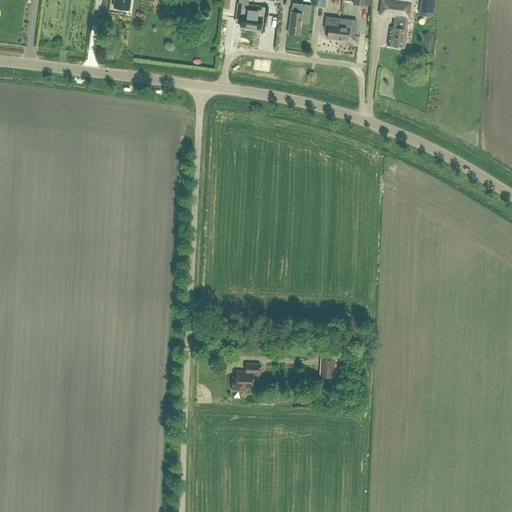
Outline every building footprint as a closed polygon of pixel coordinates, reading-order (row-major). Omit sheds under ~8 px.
[(130,1),(130,0),(115,0),(114,7),(127,9),(128,1),(130,1)] [(236,18),(235,23),(238,24),(241,24),(240,28),(246,28),(246,29),(250,29),(253,6),(248,5),(248,0),(245,0),(238,0),(238,4),(236,18)] [(409,19),(411,4),(387,0),(382,0),(380,14),(396,17),(394,28),(390,27),(387,46),(404,49),(407,30),(406,29),(408,18),(409,19)] [(433,17),(434,0),(420,0),(419,15),(433,17)] [(309,22),(311,6),(292,3),(288,34),(299,35),(301,21),(303,22),(307,23),(309,22)] [(253,6),(250,29),(255,30),(255,29),(261,30),(261,26),(263,27),(264,22),(267,22),(268,8),(253,6)] [(337,40),(339,24),(333,23),(334,18),(325,17),(324,30),(328,30),(327,39),(337,40)] [(339,24),(337,40),(347,41),(348,37),(354,38),(356,21),(340,19),(339,24)] [(334,379),(335,358),(320,357),(319,378),(334,379)] [(259,375),(260,365),(246,364),(246,372),(236,371),(236,377),(232,377),(231,391),(242,392),(242,390),(252,390),(253,375),(259,375)]
